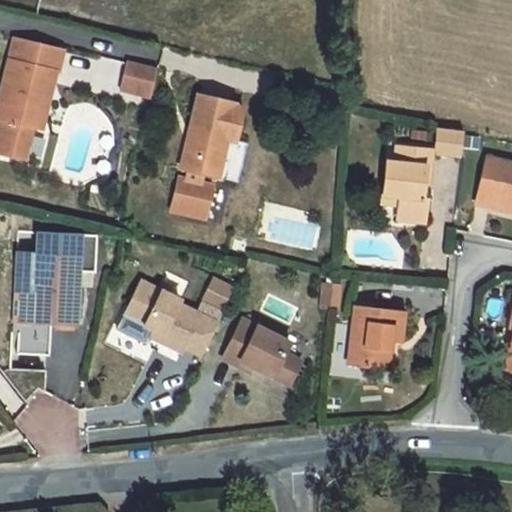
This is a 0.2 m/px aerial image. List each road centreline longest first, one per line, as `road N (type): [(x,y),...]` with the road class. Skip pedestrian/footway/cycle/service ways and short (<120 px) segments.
road 1 (unclassified): [(0,486),(293,455)]
road 2 (residential): [(439,439),(465,255),(511,264)]
road 3 (unclassified): [(293,455),(439,439)]
